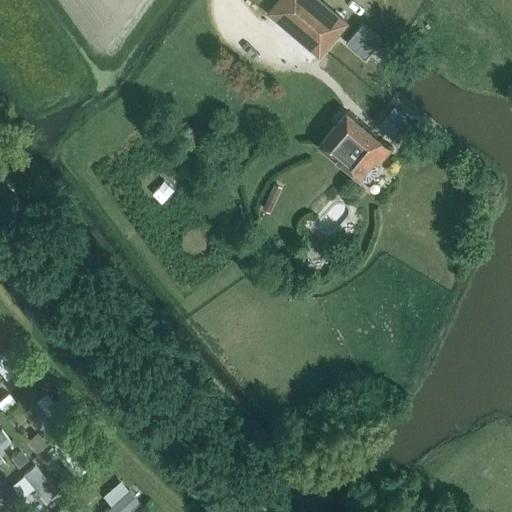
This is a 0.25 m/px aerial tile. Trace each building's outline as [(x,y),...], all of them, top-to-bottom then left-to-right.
[(352,34),(316,0),(293,0),(276,19),(323,63),(352,34)] [(363,22),(346,42),(366,58),(382,39),(363,22)] [(337,70),(347,79),(357,67),(348,59),(337,70)] [(393,107),(379,123),(397,138),(411,122),(393,107)] [(348,111),(318,144),(344,166),(344,165),(360,179),(361,178),(365,181),(369,180),(377,171),(376,166),(373,163),(375,162),(377,164),(390,149),(348,111)] [(273,183),(261,208),(270,212),(281,187),(273,183)] [(17,338),(5,346),(24,377),(37,370),(17,338)] [(57,420),(69,411),(48,385),(36,394),(57,420)] [(0,445),(14,435),(3,421),(0,422),(0,445)] [(65,430),(54,439),(80,470),(91,461),(65,430)] [(15,475),(27,489),(34,482),(50,498),(63,487),(36,457),(15,475)] [(79,487),(85,497),(97,491),(91,480),(79,487)] [(132,481),(95,511),(94,511),(119,511),(142,494),(132,481)] [(70,511),(62,502),(52,511),(70,511)]
